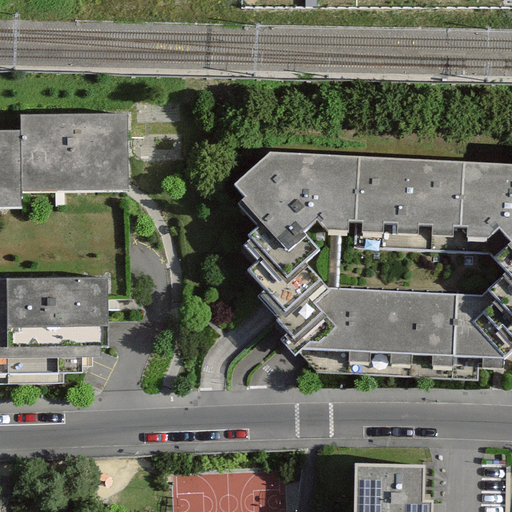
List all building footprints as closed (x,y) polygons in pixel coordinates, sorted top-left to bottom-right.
[(24,116),(24,131),(24,190),(133,190),(133,116),(24,116)] [(0,130),(0,207),(24,207),(24,190),(24,131),(0,130)] [(511,164),(273,153),(238,185),(249,196),(241,204),(263,230),(245,247),(260,263),(253,270),(269,289),(259,299),(305,351),(510,361),(511,359),(511,164)] [(0,281),(0,347),(15,347),(15,281),(0,281)] [(15,281),(15,347),(110,347),(110,281),(15,281)] [(427,466),(359,465),(357,511),(432,511),(433,501),(426,501),(427,466)]
